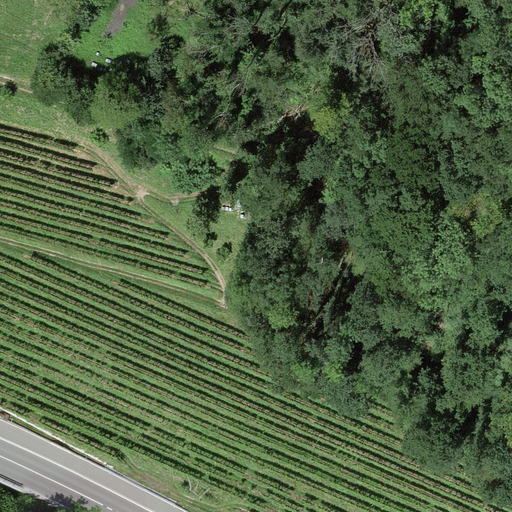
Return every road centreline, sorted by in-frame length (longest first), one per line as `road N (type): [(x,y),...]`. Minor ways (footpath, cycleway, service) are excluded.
road 1 (track): [(511,465),(336,358),(226,303)]
road 2 (track): [(295,174),(103,124),(0,84)]
road 3 (secondary): [(0,457),(114,511)]
